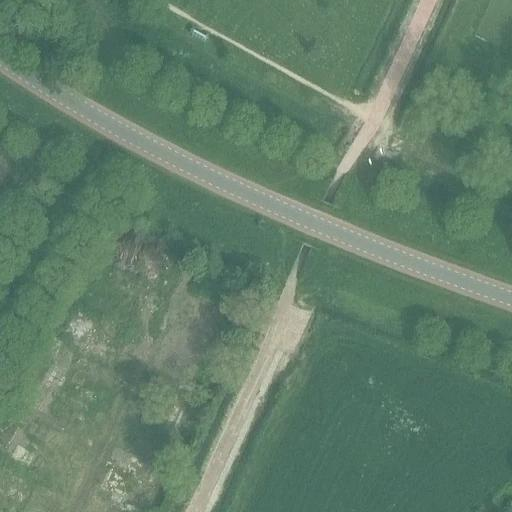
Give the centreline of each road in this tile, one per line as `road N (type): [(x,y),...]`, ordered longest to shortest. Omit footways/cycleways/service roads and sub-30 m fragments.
road 1 (tertiary): [(511,299),(331,231),(160,152),(0,57)]
road 2 (unclassified): [(192,511),(333,189)]
